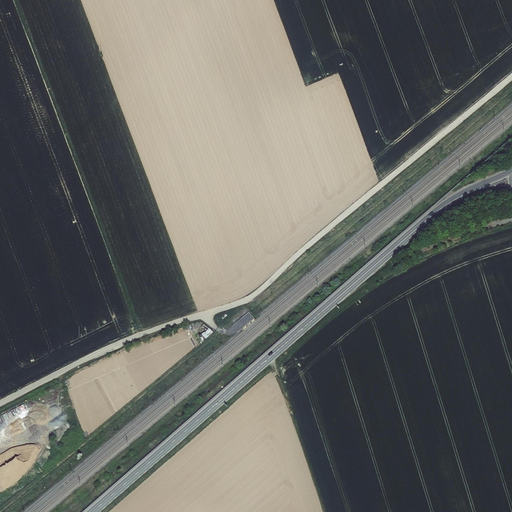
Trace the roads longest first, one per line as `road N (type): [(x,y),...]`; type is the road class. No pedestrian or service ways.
road 1 (secondary): [(461,195),(92,511)]
road 2 (track): [(511,74),(240,302)]
road 3 (unclassified): [(240,302),(114,345),(0,403)]
road 4 (track): [(270,356),(324,511)]
